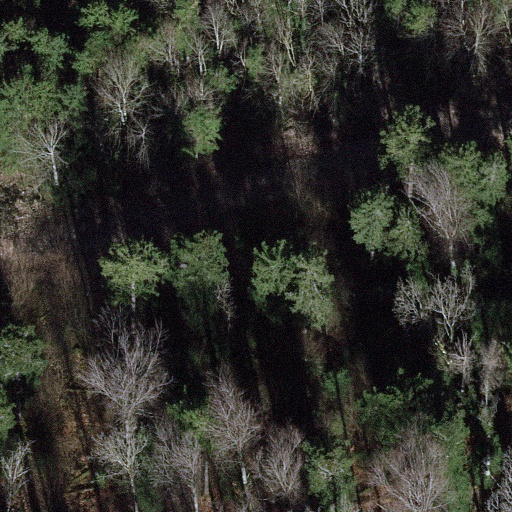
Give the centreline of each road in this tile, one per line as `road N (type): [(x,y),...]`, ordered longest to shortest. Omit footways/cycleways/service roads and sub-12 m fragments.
road 1 (track): [(0,244),(511,110)]
road 2 (track): [(0,46),(193,0)]
